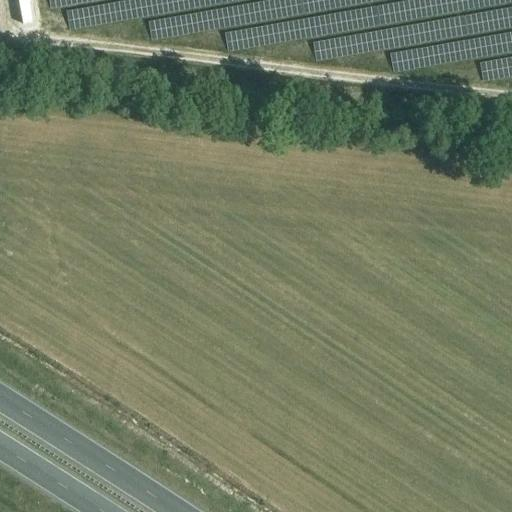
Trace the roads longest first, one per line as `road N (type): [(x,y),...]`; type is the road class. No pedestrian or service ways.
road 1 (trunk): [(174,511),(0,398)]
road 2 (trunk): [(0,447),(101,511)]
